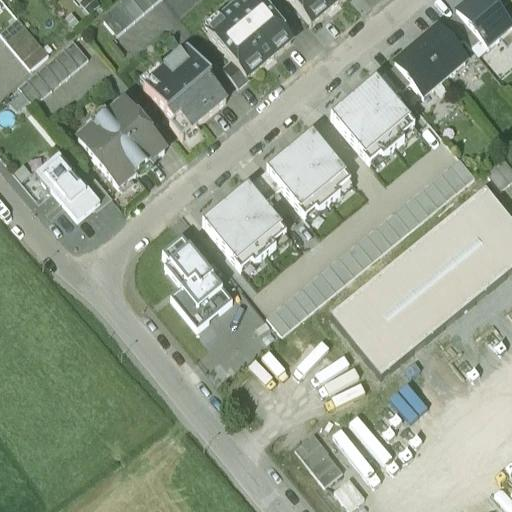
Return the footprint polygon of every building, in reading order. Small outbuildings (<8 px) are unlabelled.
[(143,17),(128,0),(125,0),(118,6),(134,25),(143,17)] [(152,9),(144,0),(128,0),(143,17),(152,9)] [(161,2),(159,0),(144,0),(152,9),(161,2)] [(253,0),(250,0),(206,37),(216,49),(216,52),(221,58),(224,58),(231,66),(244,83),(245,82),(263,68),(262,68),(273,59),(273,60),(290,45),(270,20),(270,17),(265,11),(263,11),(253,0)] [(282,0),(285,4),(288,4),(309,29),(327,15),(327,14),(337,6),(344,0),(282,0)] [(511,33),(482,0),(475,0),(455,17),(456,18),(479,45),(486,54),(511,33)] [(511,0),(483,0),(496,15),(511,0)] [(134,25),(118,6),(109,14),(124,32),(134,25)] [(124,32),(109,14),(100,21),(115,40),(124,32)] [(479,45),(456,18),(447,25),(470,53),(479,45)] [(17,22),(0,36),(0,39),(6,46),(24,31),(17,22)] [(462,44),(446,26),(437,34),(453,52),(462,44)] [(24,31),(6,46),(14,56),(32,40),(24,31)] [(436,33),(415,51),(443,84),(465,66),(453,52),(437,34),(436,33)] [(32,40),(14,56),(22,65),(40,50),(32,40)] [(87,63),(72,45),(63,53),(78,71),(87,63)] [(40,50),(22,65),(29,74),(47,59),(40,50)] [(443,84),(415,51),(393,69),(394,69),(409,88),(422,102),(443,84)] [(78,71),(63,53),(53,60),(69,79),(78,71)] [(187,53),(142,90),(171,125),(170,127),(169,127),(168,128),(181,143),(182,142),(182,141),(184,139),(225,105),(213,90),(213,91),(207,84),(210,81),(187,53)] [(69,79),(53,60),(44,68),(60,86),(69,79)] [(244,83),(231,66),(222,74),(237,93),(247,84),(245,82),(244,83)] [(60,86),(44,68),(35,75),(50,94),(60,86)] [(409,88),(394,69),(385,77),(398,93),(400,95),(409,88)] [(50,94),(35,75),(26,83),(41,102),(50,94)] [(398,93),(385,77),(384,76),(375,84),(389,100),(398,93)] [(41,102),(26,83),(17,91),(32,109),(41,102)] [(375,84),(329,122),(368,168),(379,158),(382,162),(404,143),(401,140),(413,130),(389,100),(375,84)] [(123,106),(77,145),(118,194),(164,155),(123,106)] [(265,175),(279,192),(304,222),(315,213),(317,216),(339,198),(337,195),(349,184),(311,138),(265,175)] [(101,210),(60,164),(39,183),(78,229),(101,210)] [(247,191),(260,207),(279,192),(265,175),(247,191)] [(247,191),(201,229),(240,275),(250,265),(253,269),(275,251),(272,248),(285,237),(260,207),(247,191)] [(511,276),(511,229),(484,196),(329,322),(379,384),(511,276)] [(231,308),(181,246),(162,262),(169,271),(164,275),(180,295),(170,304),(196,336),(231,308)]
